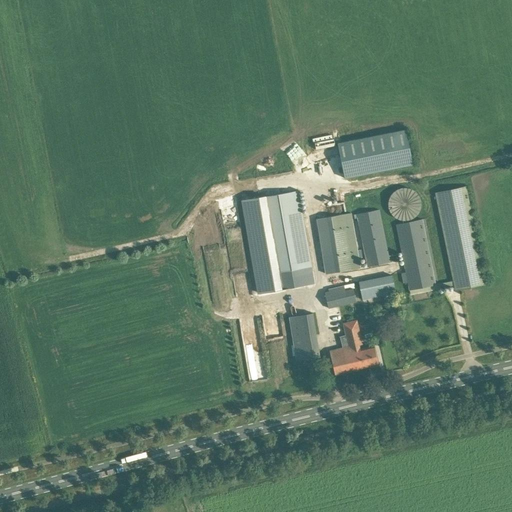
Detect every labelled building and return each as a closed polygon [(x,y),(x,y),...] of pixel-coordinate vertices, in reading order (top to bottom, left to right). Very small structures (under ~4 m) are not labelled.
[(337,143),(344,178),(413,164),(406,129),(337,143)] [(388,203),(388,204),(388,206),(388,207),(389,208),(389,210),(390,211),(390,212),(391,214),(392,215),(393,216),(394,217),(395,218),(396,219),(398,219),(399,220),(401,220),(402,220),(403,221),(405,221),(406,221),(408,220),(409,220),(411,220),(412,219),(413,218),(414,217),(415,217),(417,216),(417,214),(418,213),(419,212),(420,211),(420,209),(421,208),(421,207),(421,205),(421,204),(421,202),(421,201),(420,199),(420,198),(419,197),(419,196),(418,194),(417,193),(416,192),(415,191),(414,190),(413,190),(411,189),(410,189),(409,188),(407,188),(406,188),(404,188),(403,188),(402,188),(400,188),(399,189),(397,189),(396,190),(395,191),(394,192),(393,193),(392,194),(391,195),(390,196),(390,197),(389,199),(389,200),(388,201),(388,203)] [(408,282),(410,294),(454,285),(455,289),(485,283),(466,188),(436,194),(453,281),(435,284),(422,219),(396,225),(405,272),(401,272),(403,283),(408,282)] [(242,200),(259,293),(314,284),(298,191),(242,200)] [(357,214),(368,267),(390,262),(379,209),(357,214)] [(351,213),(319,218),(328,274),(360,268),(351,213)] [(359,282),(363,300),(396,293),(392,275),(359,282)] [(325,292),(328,307),(356,301),(352,285),(325,292)] [(320,357),(311,306),(288,310),(296,361),(320,357)] [(329,351),(333,365),(335,375),(379,365),(374,345),(360,349),(358,342),(361,341),(355,316),(340,319),(344,337),(348,336),(351,346),(329,351)] [(311,374),(309,380),(316,382),(318,376),(311,374)]
